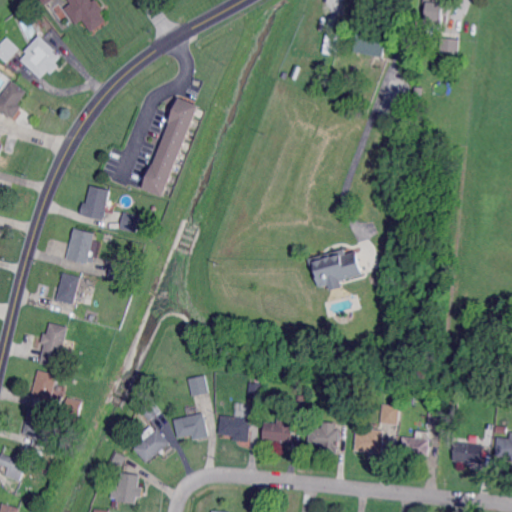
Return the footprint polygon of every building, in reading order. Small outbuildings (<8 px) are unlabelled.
[(92,0),(93,1),(94,0),(97,0),(98,1),(104,10),(101,13),(107,21),(92,32),(84,20),(77,25),(66,9),(72,4),(68,0),(92,0)] [(443,27),(426,25),(428,3),(445,5),(443,27)] [(340,55),(325,53),(325,49),(319,48),(324,15),(345,18),(340,55)] [(384,58),(355,52),(361,27),(389,33),(384,58)] [(53,75),(51,72),(49,71),(46,74),(42,78),(42,79),(22,60),(23,59),(28,54),(26,51),(29,48),(40,36),(41,35),(44,39),(46,40),(64,57),(58,63),(61,66),(60,67),(58,69),(53,75)] [(460,54),(442,52),(443,36),(462,38),(460,54)] [(9,65),(8,63),(3,59),(0,56),(0,48),(7,41),(9,38),(17,45),(22,50),(20,53),(18,55),(9,65)] [(348,53),(341,52),(343,39),(350,41),(348,53)] [(16,120),(13,118),(11,120),(0,111),(0,102),(4,97),(9,90),(15,82),(22,87),(30,93),(21,106),(24,109),(19,116),(16,120)] [(407,103),(389,99),(393,82),(411,86),(407,103)] [(423,102),(414,100),(416,87),(425,88),(423,102)] [(462,103),(456,93),(462,89),(468,100),(462,103)] [(165,197),(145,189),(155,163),(156,164),(172,122),(171,121),(181,97),(202,105),(165,197)] [(408,125),(392,123),(393,108),(403,109),(403,104),(410,105),(408,125)] [(107,212),(109,214),(108,216),(106,218),(106,220),(86,216),(82,215),(85,203),(89,203),(93,186),(112,191),(107,212)] [(121,228),(138,231),(140,214),(123,212),(121,228)] [(94,265),(90,264),(90,266),(69,261),(77,231),(97,236),(91,260),(95,261),(94,265)] [(348,254),(358,251),(365,275),(347,280),(347,281),(343,282),(345,288),(332,292),(331,286),(324,288),(323,287),(321,287),(317,272),(314,273),(311,260),(346,250),(348,254)] [(128,284),(110,279),(114,264),(131,268),(128,284)] [(77,306),(59,301),(67,275),(84,279),(77,306)] [(62,370),(44,366),(48,347),(44,346),(47,335),(51,336),(53,325),(72,330),(62,370)] [(55,403),(36,399),(42,372),(61,377),(55,403)] [(195,397),(191,379),(207,376),(211,393),(195,397)] [(265,399),(250,397),(252,382),(267,384),(265,399)] [(82,417),(67,413),(70,399),(86,402),(82,417)] [(151,422),(142,411),(154,402),(163,413),(151,422)] [(401,425),(383,422),(386,404),(404,406),(401,425)] [(51,442),(25,436),(31,411),(57,417),(51,442)] [(443,429),(430,428),(432,412),(444,413),(443,429)] [(211,437),(195,440),(194,435),(180,438),(176,420),(205,413),(211,437)] [(250,443),(234,441),(235,436),(220,435),(223,416),(253,419),(250,443)] [(294,444),(265,442),(267,423),(280,424),(281,418),(297,419),(294,444)] [(338,429),(342,430),(340,455),(324,454),(324,448),(310,446),(312,427),(324,428),(325,422),(338,424),(338,429)] [(386,454),(358,451),(360,431),(368,432),(369,425),(378,425),(378,429),(388,430),(386,454)] [(149,463),(136,449),(159,429),(172,443),(149,463)] [(511,460),(511,457),(498,455),(500,436),(511,437),(511,460)] [(432,458),(429,458),(429,461),(414,460),(414,457),(404,456),(406,437),(433,439),(432,458)] [(484,464),(455,462),(457,444),(485,445),(484,464)] [(124,465),(114,461),(119,451),(129,456),(124,465)] [(21,471),(0,462),(3,453),(24,462),(21,471)] [(141,487),(146,488),(144,497),(140,497),(138,504),(120,501),(120,499),(114,498),(116,485),(122,486),(124,472),(143,475),(141,487)] [(18,511),(20,507),(3,502),(0,510),(0,511),(18,511)]
